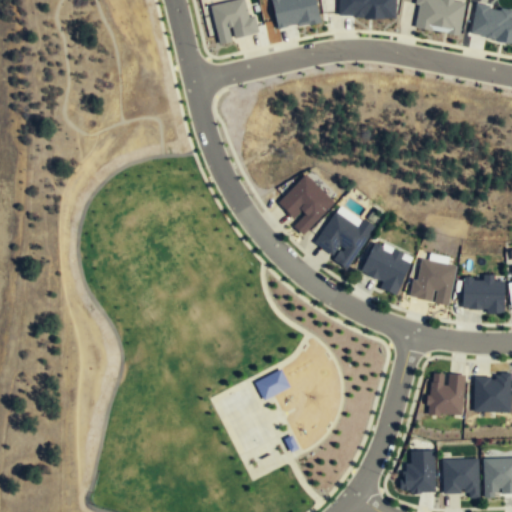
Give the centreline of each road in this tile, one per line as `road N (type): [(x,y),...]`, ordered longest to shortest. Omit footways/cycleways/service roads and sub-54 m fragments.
road 1 (residential): [(174,0),(225,185),(279,256),(386,323),(463,342),(511,342)]
road 2 (residential): [(193,81),(353,50),(511,75)]
road 3 (residential): [(412,332),(378,453),(337,511)]
